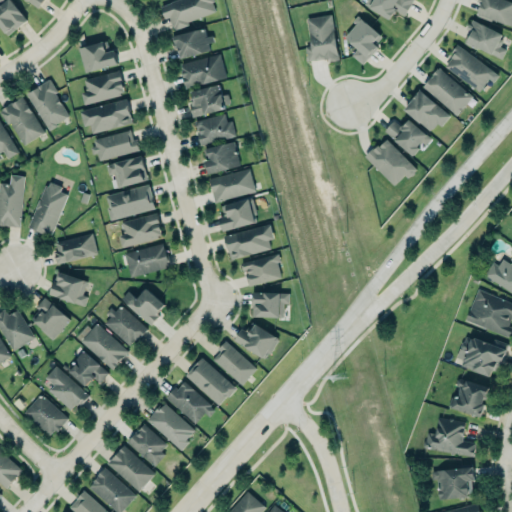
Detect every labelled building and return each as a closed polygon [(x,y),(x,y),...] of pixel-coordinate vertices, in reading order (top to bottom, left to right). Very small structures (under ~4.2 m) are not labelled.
[(2,0),(0,2),(0,25),(7,34),(26,18),(11,0),(2,0)] [(216,13),(211,0),(170,0),(158,3),(164,23),(170,22),(171,26),(216,13)] [(365,0),(364,3),(388,16),(391,10),(393,11),(395,8),(404,13),(411,0),(365,0)] [(477,14),(478,11),(477,10),(479,0),(509,0),(511,1),(511,25),(496,19),(495,21),(477,14)] [(306,17),(331,13),(339,58),(328,60),(328,57),(324,57),(314,59),(314,58),(307,59),(305,45),(311,44),(306,17)] [(357,14),(379,32),(379,33),(381,35),(375,42),(377,44),(362,63),(351,53),(357,46),(344,35),(354,23),(351,20),(357,14)] [(470,28),(465,26),(468,21),(469,21),(471,17),(481,22),(501,32),(498,37),(502,39),(499,44),(502,46),(502,47),(504,48),(500,56),(477,45),(475,47),(463,41),(465,37),(466,37),(470,28)] [(173,33),(204,26),(206,35),(212,34),(214,40),(208,42),(210,49),(179,57),(173,33)] [(106,39),(103,40),(102,39),(93,41),(92,40),(77,44),(84,71),(118,62),(113,47),(108,48),(106,39)] [(453,51),(450,50),(456,43),(492,70),(479,90),(444,64),(451,55),(450,55),(453,51)] [(219,52),(225,76),(184,87),(182,76),(183,76),(181,69),(182,68),(180,63),(219,52)] [(436,66),(422,85),(456,114),(472,95),(439,67),(438,68),(436,66)] [(83,104),(124,94),(118,70),(83,78),(86,90),(80,92),(83,104)] [(49,78),(56,90),(54,92),(68,114),(55,122),(56,124),(48,129),(25,92),(29,89),(30,90),(31,88),(33,87),(35,86),(37,86),(36,85),(46,79),(49,78)] [(230,106),(227,93),(220,95),(218,84),(189,91),(191,101),(188,102),(191,116),(230,106)] [(431,133),(448,114),(419,89),(403,108),(431,133)] [(44,131),(20,96),(0,109),(0,111),(23,145),(44,131)] [(79,109),(126,96),(132,121),(92,132),(89,124),(83,125),(79,109)] [(193,121),(199,144),(234,135),(231,120),(226,121),(224,113),(193,121)] [(385,129),(412,151),(420,142),(422,143),(430,134),(408,116),(400,126),(392,119),(385,129)] [(0,123),(17,151),(7,157),(2,149),(0,150),(0,154),(1,156),(0,156),(0,123)] [(92,137),(129,127),(132,139),(135,138),(138,149),(98,160),(96,151),(91,152),(89,146),(94,145),(92,137)] [(393,185),(403,175),(406,178),(416,169),(384,137),(365,157),(393,185)] [(205,157),(203,148),(206,147),(206,146),(223,142),(233,139),(239,164),(208,172),(206,167),(205,167),(202,158),(205,157)] [(104,163),(141,153),(148,179),(117,187),(113,174),(108,175),(104,163)] [(213,201),(254,191),(249,168),(207,178),(213,201)] [(23,175),(10,174),(9,183),(0,182),(0,225),(20,226),(23,175)] [(26,225),(44,182),(47,183),(49,179),(62,184),(60,189),(66,191),(48,234),(26,225)] [(106,194),(148,183),(155,206),(110,219),(107,207),(109,206),(106,194)] [(222,229),(220,221),(219,215),(224,214),(221,204),(248,196),(249,197),(250,196),(252,198),(256,213),(254,213),(256,220),(222,229)] [(157,211),(161,228),(160,229),(161,234),(158,235),(159,237),(121,247),(118,234),(124,232),(120,220),(157,211)] [(270,249),(267,239),(273,238),(270,223),(223,235),(229,259),(270,249)] [(54,240),(90,231),(95,253),(54,263),(51,250),(56,249),(54,240)] [(122,252),(163,241),(169,265),(129,276),(122,252)] [(240,261),(278,252),(280,260),(277,260),(281,276),(248,285),(244,269),(242,269),(240,261)] [(511,254),(511,291),(484,274),(492,260),(498,263),(502,257),(510,262),(511,259),(510,258),(511,254)] [(60,269),(83,278),(83,279),(87,280),(82,294),(86,296),(83,305),(48,292),(53,279),(56,280),(58,274),(60,269)] [(127,290),(119,299),(150,323),(165,304),(144,288),(137,298),(127,290)] [(511,302),(477,288),(464,318),(508,337),(511,328),(511,325),(508,325),(511,316),(511,302)] [(252,289),(251,304),(252,304),(252,316),(284,317),(284,303),(289,303),(289,291),(252,289)] [(69,318),(51,338),(40,328),(41,326),(30,317),(38,309),(35,306),(44,296),(53,303),(64,313),(69,318)] [(102,319),(128,347),(146,330),(120,302),(102,319)] [(0,330),(0,309),(4,307),(8,313),(17,307),(35,336),(12,350),(0,330)] [(233,338),(241,326),(248,331),(255,321),(276,335),(278,339),(271,352),(268,352),(264,358),(233,338)] [(128,350),(112,368),(80,340),(96,322),(128,350)] [(222,336),(257,368),(242,384),(211,355),(218,348),(214,345),(222,336)] [(465,350),(461,349),(459,346),(461,342),(463,341),(465,336),(470,337),(473,338),(474,336),(492,343),(494,338),(508,343),(496,371),(491,369),(489,375),(460,365),(465,350)] [(0,338),(10,355),(0,361),(0,338)] [(85,383),(63,364),(81,344),(100,361),(98,364),(106,372),(98,381),(92,375),(85,383)] [(185,374),(216,402),(233,384),(201,355),(185,374)] [(69,407),(48,389),(53,384),(44,376),(55,362),(91,393),(81,405),(75,400),(69,407)] [(484,403),(480,415),(447,405),(450,396),(453,395),(455,395),(458,386),(456,386),(455,383),(456,379),(459,377),(489,386),(485,399),(482,398),(481,402),(484,403)] [(164,396),(174,384),(176,386),(184,378),(212,404),(210,405),(215,409),(208,416),(204,412),(194,423),(164,396)] [(24,411),(49,434),(54,428),(56,430),(67,417),(40,393),(24,411)] [(146,418),(180,449),(188,440),(186,438),(195,428),(164,401),(161,405),(159,404),(146,418)] [(423,447),(422,445),(422,441),(425,439),(426,431),(435,432),(437,416),(448,418),(449,417),(452,417),(453,419),(464,421),(463,426),(463,427),(462,433),(463,433),(461,439),(475,442),(472,456),(423,447)] [(152,464),(168,446),(143,423),(126,441),(152,464)] [(104,461),(122,442),(156,472),(138,491),(104,461)] [(0,483),(5,488),(22,468),(0,448),(0,483)] [(430,470),(472,465),(473,479),(466,479),(467,492),(466,492),(466,495),(438,498),(436,478),(431,478),(430,470)] [(117,511),(88,486),(104,468),(135,495),(119,511),(117,511)] [(73,511),(68,507),(84,490),(107,511),(73,511)] [(226,511),(247,490),(265,506),(259,511),(226,511)] [(434,511),(478,500),(481,511),(434,511)]
